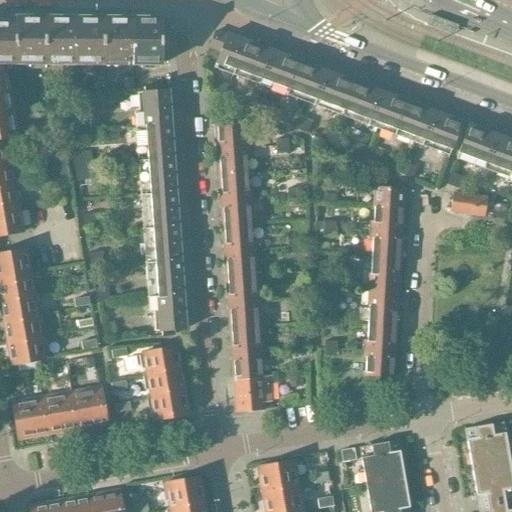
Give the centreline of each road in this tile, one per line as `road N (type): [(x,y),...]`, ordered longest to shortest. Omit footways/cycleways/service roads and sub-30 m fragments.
road 1 (residential): [(175,0),(214,451)]
road 2 (residential): [(421,416),(428,195)]
road 3 (residential): [(214,451),(421,416)]
road 4 (residential): [(9,487),(214,451)]
road 5 (residential): [(323,31),(511,102)]
